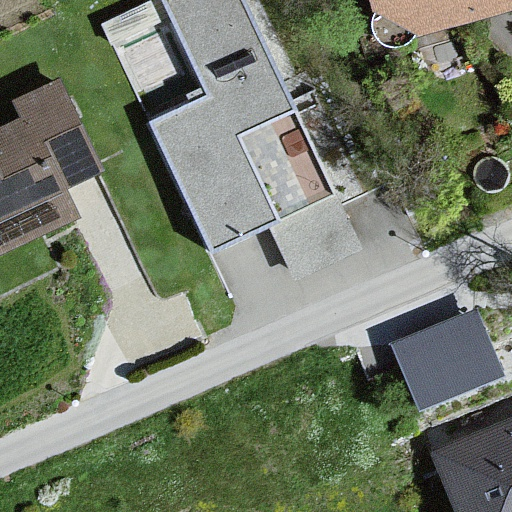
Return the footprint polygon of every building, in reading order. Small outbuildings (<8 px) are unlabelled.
[(361,243),(245,0),(162,0),(206,92),(148,119),(211,253),(269,226),(293,275),(361,243)] [(511,0),(368,0),(383,51),(511,13),(511,0)] [(0,255),(84,217),(71,191),(106,175),(60,75),(12,97),(22,118),(0,128),(0,255)] [(476,313),(392,347),(420,416),(504,382),(476,313)] [(511,511),(511,420),(431,454),(455,511),(511,511)]
